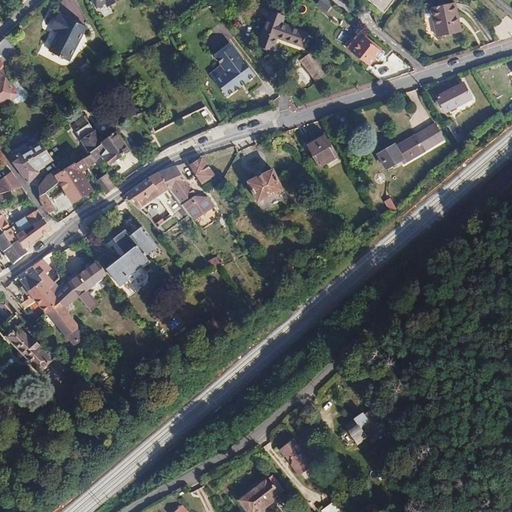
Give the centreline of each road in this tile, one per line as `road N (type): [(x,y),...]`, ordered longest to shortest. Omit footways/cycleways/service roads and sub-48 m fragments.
road 1 (residential): [(511,169),(354,348),(237,445),(126,511)]
road 2 (residential): [(404,83),(173,160),(60,236)]
road 3 (unknown): [(327,0),(422,77)]
